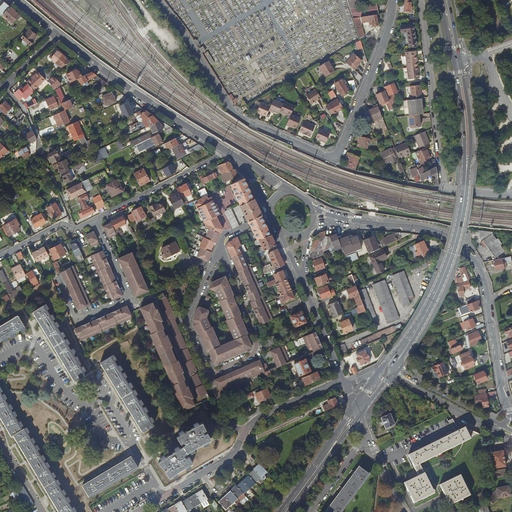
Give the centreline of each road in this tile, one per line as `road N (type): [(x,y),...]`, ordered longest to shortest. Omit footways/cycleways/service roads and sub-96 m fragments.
road 1 (residential): [(500,383),(485,282),(467,251),(444,235),(309,204)]
road 2 (residential): [(160,0),(230,109),(337,159)]
road 3 (residential): [(227,151),(57,34)]
road 4 (residential): [(445,190),(420,0)]
road 5 (residential): [(58,278),(77,319),(127,301),(95,220)]
road 6 (residential): [(393,0),(337,159)]
road 7 (primary): [(467,166),(463,90),(445,0)]
road 8 (residential): [(218,248),(257,345),(249,358),(211,374)]
road 9 (residential): [(227,151),(95,220)]
road 10 (primary): [(467,166),(459,225),(428,308)]
road 11 (residential): [(211,374),(187,316),(218,248)]
